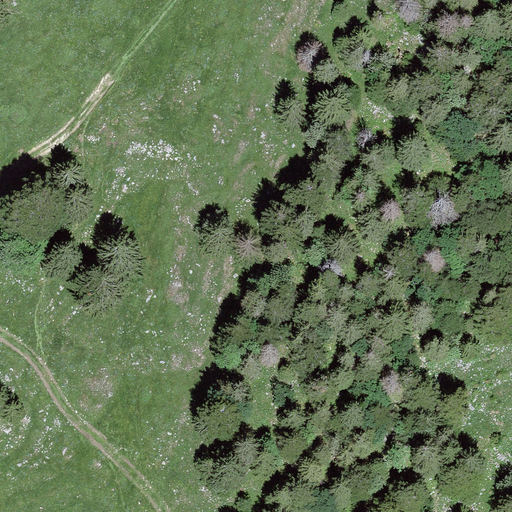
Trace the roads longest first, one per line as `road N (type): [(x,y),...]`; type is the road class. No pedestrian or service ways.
road 1 (track): [(177,0),(80,117),(0,188)]
road 2 (track): [(0,333),(34,359),(73,416),(165,511)]
